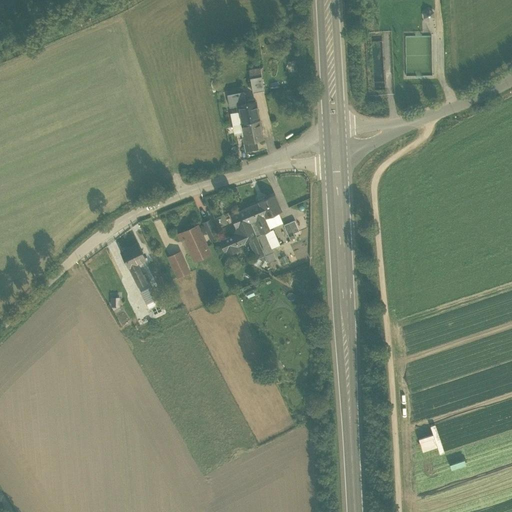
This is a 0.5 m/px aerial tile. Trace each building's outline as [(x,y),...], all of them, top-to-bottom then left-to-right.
[(433,13),(428,10),(424,13),(424,18),(429,21),(433,18),(433,13)] [(261,77),(250,79),(253,92),(263,90),(261,77)] [(246,103),(243,92),(227,95),(229,107),(237,106),(238,112),(240,112),(242,124),(259,120),(255,101),(246,103)] [(259,120),(242,124),(244,136),(243,136),(244,143),(256,141),(262,140),(259,120)] [(256,141),(244,143),(246,151),(257,149),(256,141)] [(273,196),(258,202),(258,203),(245,209),(257,237),(265,233),(269,243),(271,248),(279,245),(272,230),(270,231),(269,228),(282,223),(278,212),(280,211),(273,196)] [(245,209),(230,215),(236,229),(234,236),(220,242),(224,252),(226,251),(227,255),(238,250),(236,246),(244,243),(244,242),(248,240),(256,258),(264,254),(261,247),(257,237),(245,209)] [(218,238),(210,220),(202,223),(211,241),(218,238)] [(294,220),(283,225),(290,240),(295,238),(293,234),(299,231),(294,220)] [(197,225),(178,234),(181,240),(184,239),(190,252),(193,251),(196,259),(207,254),(200,237),(202,236),(197,225)] [(265,233),(257,237),(261,247),(269,243),(265,233)] [(261,247),(264,254),(265,256),(273,253),(271,248),(269,243),(261,247)] [(138,244),(120,252),(128,267),(131,272),(139,268),(137,263),(145,259),(138,244)] [(273,253),(265,256),(267,262),(276,259),(273,253)] [(184,262),(173,267),(178,277),(189,273),(184,262)] [(139,268),(131,272),(134,279),(142,274),(139,268)] [(142,274),(134,279),(138,287),(150,281),(145,273),(143,274),(142,274)] [(111,305),(120,305),(120,296),(111,296),(111,305)]
